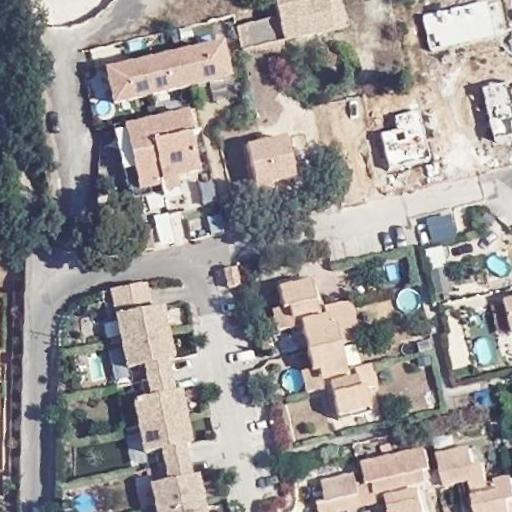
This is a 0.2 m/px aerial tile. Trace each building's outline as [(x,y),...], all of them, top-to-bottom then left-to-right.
[(241,52),(339,30),(332,0),(271,0),(275,18),(235,27),(228,0),(162,0),(189,113),(124,128),(138,191),(159,186),(162,199),(166,198),(294,168),(281,115),(256,121),(241,52)] [(332,0),(339,30),(345,28),(339,0),(332,0)] [(430,245),(454,239),(449,214),(425,219),(430,245)] [(277,288),(310,281),(308,275),(276,283),(277,288)] [(317,314),(310,281),(277,288),(282,308),(270,311),(276,332),(293,327),(291,320),(317,314)] [(509,334),(511,333),(511,329),(505,302),(501,303),(509,334)] [(300,324),(308,354),(312,371),(300,375),(305,395),(323,391),(321,384),(347,377),(339,346),(335,329),(346,326),(341,305),(325,309),(327,317),(300,324)] [(163,307),(116,317),(127,370),(144,366),(150,398),(133,401),(144,454),(162,451),(168,482),(150,486),(155,511),(204,511),(197,475),(190,477),(184,446),(190,445),(179,392),(174,393),(167,361),(173,360),(163,307)] [(474,338),(477,364),(493,362),(491,336),(474,338)] [(337,418),(368,410),(364,391),(375,388),(370,367),(354,371),(356,379),(329,386),(337,418)] [(370,416),(368,410),(337,418),(338,423),(370,416)] [(471,491),(488,486),(483,466),(474,469),(469,449),(437,457),(440,471),(444,487),(469,481),(471,491)] [(376,496),(427,484),(425,474),(431,473),(426,451),(362,466),(368,487),(374,485),(376,496)] [(444,487),(440,471),(431,473),(425,474),(427,484),(428,491),(444,487)] [(340,511),(363,507),(359,489),(356,475),(321,483),(326,503),(318,505),(319,511),(340,511)] [(511,511),(511,484),(510,477),(494,482),(496,491),(490,493),(472,497),(475,511),(511,511)] [(374,485),(368,487),(359,489),(363,507),(378,504),(376,496),(374,485)] [(472,497),(490,493),(488,486),(471,491),(472,497)] [(424,511),(420,493),(387,501),(389,511),(424,511)]
